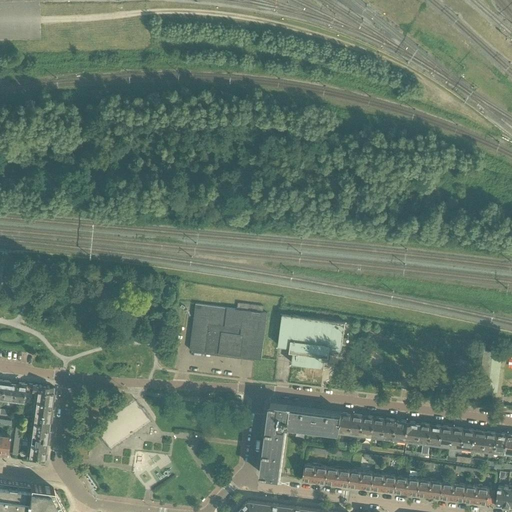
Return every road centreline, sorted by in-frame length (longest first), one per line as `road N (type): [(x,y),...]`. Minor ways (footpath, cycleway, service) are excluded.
road 1 (track): [(41,19),(194,11),(284,26),(401,67),(472,118)]
road 2 (residential): [(511,421),(261,390)]
road 3 (residential): [(261,390),(68,376)]
road 4 (residential): [(398,503),(244,478)]
